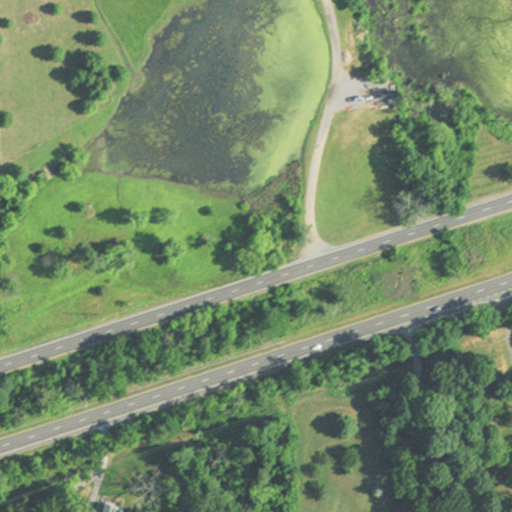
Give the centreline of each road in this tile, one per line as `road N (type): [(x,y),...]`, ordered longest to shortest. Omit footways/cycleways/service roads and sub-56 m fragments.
road 1 (trunk): [(0,449),(511,278)]
road 2 (trunk): [(511,203),(0,370)]
